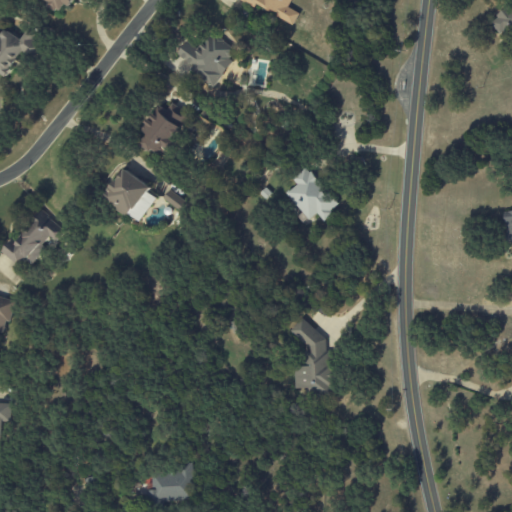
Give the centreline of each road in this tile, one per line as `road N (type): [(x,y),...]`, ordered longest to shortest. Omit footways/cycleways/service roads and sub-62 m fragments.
road 1 (residential): [(432,511),(405,304),(428,0)]
road 2 (residential): [(152,0),(37,152),(0,176)]
